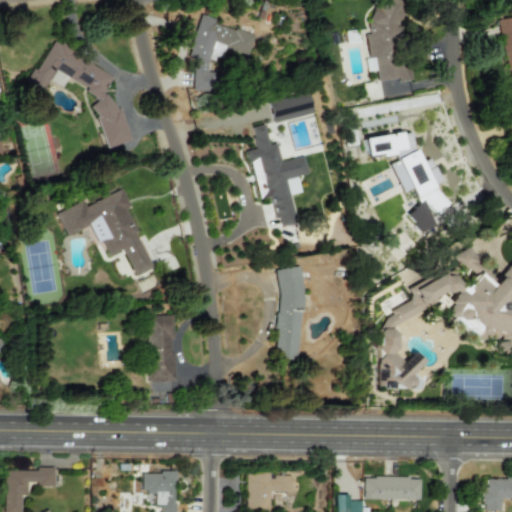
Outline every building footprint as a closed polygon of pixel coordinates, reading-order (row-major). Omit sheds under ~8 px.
[(375,81),(393,79),(400,81),(409,80),(407,60),(398,57),(397,40),(397,39),(395,20),(398,19),(402,6),(401,0),(375,0),(366,26),(367,33),(363,34),(365,56),(372,58),(375,81)] [(252,35),(212,23),(213,18),(198,14),(186,57),(196,60),(188,87),(209,93),(214,73),(205,71),(209,56),(220,60),(223,48),(246,55),(252,35)] [(110,76),(51,40),(33,69),(30,67),(19,86),(35,96),(46,79),(59,86),(65,76),(85,88),(83,91),(92,97),(94,100),(88,106),(93,115),(105,148),(128,140),(117,107),(115,108),(101,91),(110,76)] [(310,112),(305,92),(265,102),(271,123),(310,112)] [(256,199),(268,196),(273,219),(278,218),(279,226),(294,223),(288,195),(298,192),(294,176),(305,174),(301,156),(278,161),(274,143),(267,144),(262,124),(249,127),(254,149),(245,150),(256,199)] [(362,155),(376,153),(377,155),(391,154),(394,161),(387,164),(399,192),(408,188),(414,202),(424,201),(429,214),(443,207),(432,183),(437,181),(427,159),(417,160),(409,144),(408,132),(387,134),(360,137),(362,155)] [(150,267),(123,208),(127,206),(118,188),(82,205),(80,200),(53,212),(63,236),(86,225),(94,242),(99,240),(106,255),(120,249),(133,276),(150,267)] [(419,234),(433,222),(416,203),(403,214),(419,234)] [(511,337),(511,301),(504,298),(502,296),(507,286),(481,272),(467,246),(448,256),(469,276),(460,285),(440,267),(436,267),(405,283),(406,300),(388,309),(377,331),(377,343),(373,346),(374,388),(417,387),(417,379),(409,373),(420,361),(412,353),(399,360),(393,355),(392,324),(437,300),(449,324),(478,338),(493,338),(493,352),(505,352),(511,337)] [(511,282),(511,266),(508,263),(499,273),(511,284),(511,282)] [(275,267),(271,359),(295,360),(297,308),(299,308),(300,268),(275,267)] [(169,314),(143,315),(146,381),(172,380),(169,314)] [(51,469),(1,469),(1,511),(18,511),(18,494),(24,494),(24,481),(34,481),(34,486),(51,486),(51,469)] [(139,471),(139,492),(152,491),(152,504),(158,504),(158,511),(172,511),(172,471),(139,471)] [(266,491),(287,491),(288,476),(266,475),(266,473),(243,472),(242,508),(266,508),(266,491)] [(416,477),(361,476),(360,498),(415,500),(416,477)] [(511,477),(483,477),(483,486),(480,486),(479,510),(498,511),(498,498),(511,498),(511,477)]
